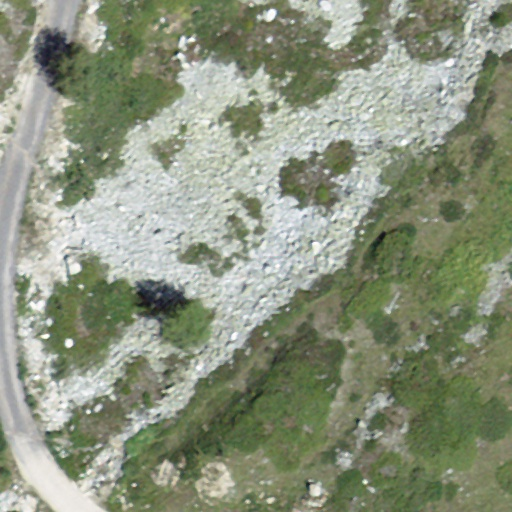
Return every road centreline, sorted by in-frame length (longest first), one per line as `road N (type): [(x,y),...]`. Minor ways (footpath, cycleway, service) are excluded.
road 1 (track): [(0,248),(62,0)]
road 2 (track): [(77,511),(31,460),(0,347)]
